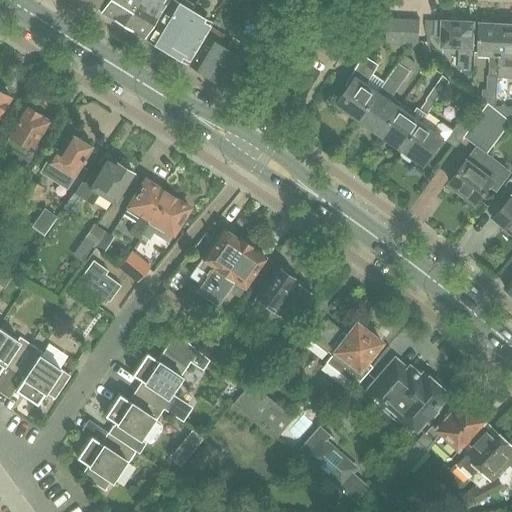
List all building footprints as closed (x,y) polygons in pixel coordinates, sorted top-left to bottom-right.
[(101,0),(83,0),(97,8),(101,0)] [(123,24),(136,0),(107,0),(101,11),(123,24)] [(144,37),(154,19),(165,0),(136,0),(123,24),(144,37)] [(167,51),(194,5),(185,0),(175,0),(173,5),(169,3),(147,39),(167,51)] [(251,0),(240,21),(261,16),(256,0),(251,0)] [(202,34),(206,27),(207,25),(206,18),(201,15),(204,11),(194,5),(167,51),(186,62),(202,34)] [(387,17),(386,42),(397,42),(398,18),(387,17)] [(473,22),(458,21),(458,18),(448,17),(448,20),(436,20),(435,35),(443,35),(442,44),(459,45),(457,69),(471,70),(473,22)] [(398,18),(397,42),(408,43),(409,18),(398,18)] [(409,18),(408,43),(419,43),(420,19),(409,18)] [(501,23),(492,22),(492,20),(482,19),(482,22),(480,22),(478,52),(490,53),(488,89),(482,89),(482,96),(497,108),(497,105),(498,86),(501,23)] [(511,54),(511,21),(510,21),(510,23),(501,23),(498,86),(506,87),(506,76),(508,54),(511,54)] [(226,49),(225,48),(219,44),(223,37),(211,29),(206,36),(189,64),(210,76),(226,49)] [(228,87),(238,70),(245,59),(252,48),(232,36),(225,48),(226,49),(210,76),(228,87)] [(338,103),(361,120),(380,92),(386,84),(372,74),(379,65),(365,55),(352,74),(357,77),(338,103)] [(405,56),(400,63),(410,70),(415,63),(405,56)] [(401,107),(392,101),(412,72),(400,63),(386,84),(380,92),(361,120),(382,134),(401,107)] [(404,149),(422,121),(436,102),(450,82),(443,75),(427,99),(428,100),(421,110),(418,108),(413,115),(401,107),(382,134),(404,149)] [(0,126),(13,110),(4,104),(9,95),(7,94),(6,90),(0,86),(0,126)] [(478,166),(480,163),(511,121),(511,119),(497,108),(490,103),(470,130),(482,139),(450,182),(477,202),(484,192),(486,193),(492,185),(491,184),(495,179),(478,166)] [(18,177),(22,171),(35,150),(36,150),(44,137),(40,134),(49,119),(39,113),(38,109),(31,105),(26,106),(25,105),(2,142),(14,150),(17,145),(23,149),(9,172),(3,168),(0,172),(0,181),(16,191),(22,180),(18,177)] [(497,108),(511,119),(511,105),(497,105),(497,108)] [(472,124),(462,118),(457,125),(466,131),(472,124)] [(438,123),(434,129),(422,121),(404,149),(424,163),(444,136),(457,145),(463,136),(444,122),(438,123)] [(47,160),(40,171),(66,187),(73,176),(92,146),(89,145),(89,142),(82,138),(79,139),(70,133),(59,151),(54,148),(47,160)] [(93,188),(99,192),(114,201),(132,171),(129,169),(130,168),(125,164),(120,161),(119,163),(108,156),(96,175),(90,171),(83,182),(81,181),(74,193),(84,199),(86,200),(93,188)] [(44,188),(27,178),(16,197),(32,207),(44,188)] [(151,219),(169,194),(145,179),(122,215),(134,223),(128,231),(139,238),(142,234),(151,219)] [(167,241),(173,233),(189,207),(169,194),(151,219),(142,234),(149,239),(153,233),(167,241)] [(511,196),(495,217),(511,230),(511,196)] [(55,216),(44,209),(33,226),(43,233),(55,216)] [(105,231),(98,225),(75,256),(84,263),(105,231)] [(207,296),(245,241),(238,236),(237,238),(223,228),(202,258),(196,267),(206,274),(196,289),(207,296)] [(119,241),(105,231),(95,246),(107,256),(119,241)] [(245,241),(207,296),(218,303),(228,288),(238,295),(244,287),(265,257),(250,247),(251,245),(245,241)] [(118,265),(137,281),(150,265),(131,250),(118,265)] [(108,270),(93,259),(82,274),(85,277),(79,285),(100,300),(103,297),(109,301),(120,284),(105,274),(108,270)] [(282,267),(280,267),(278,266),(256,297),(250,306),(265,316),(271,307),(291,321),(311,293),(292,279),(294,277),(291,276),(291,274),(291,273),(291,272),(290,270),(288,269),(286,268),(284,267),(282,267)] [(167,287),(158,298),(177,314),(186,303),(167,287)] [(224,354),(243,328),(227,317),(209,343),(224,354)] [(358,324),(355,321),(346,333),(327,318),(320,327),(319,327),(315,331),(316,332),(311,339),(331,354),(334,351),(347,360),(338,371),(357,386),(372,366),(366,361),(381,341),(368,331),(367,326),(363,323),(358,324)] [(12,371),(31,344),(20,336),(17,339),(0,327),(0,367),(2,364),(12,371)] [(174,400),(171,397),(167,395),(187,365),(190,362),(198,350),(176,332),(157,359),(146,351),(132,373),(143,380),(136,390),(163,408),(181,420),(189,407),(175,398),(174,400)] [(31,344),(12,371),(22,378),(15,388),(36,403),(44,391),(53,397),(69,374),(40,354),(42,351),(31,344)] [(395,359),(363,395),(378,408),(385,400),(408,420),(407,422),(416,429),(425,419),(427,421),(439,408),(436,406),(447,394),(445,392),(448,389),(436,378),(432,381),(423,373),(420,376),(409,367),(407,370),(395,359)] [(232,402),(276,437),(292,417),(248,382),(232,402)] [(156,419),(163,408),(136,390),(129,400),(118,392),(104,414),(116,422),(113,426),(124,433),(127,429),(146,442),(150,443),(154,441),(162,430),(163,425),(160,421),(156,419)] [(452,454),(482,422),(459,400),(394,470),(403,479),(438,441),(452,454)] [(356,500),(368,485),(351,470),(353,468),(324,442),(330,436),(333,439),(334,438),(319,425),(295,452),(339,489),(342,492),(343,491),(358,503),(359,503),(356,500)] [(411,434),(402,427),(395,434),(404,442),(411,434)] [(506,470),(511,463),(511,454),(509,451),(511,449),(488,427),(455,463),(468,475),(478,465),(491,478),(478,484),(478,485),(470,489),(476,502),(499,490),(505,500),(511,491),(511,485),(500,475),(505,470),(506,470)] [(135,450),(108,432),(101,442),(90,435),(76,456),(88,464),(81,473),(105,489),(125,459),(128,461),(135,450)] [(190,463),(202,473),(220,452),(207,441),(190,463)]
